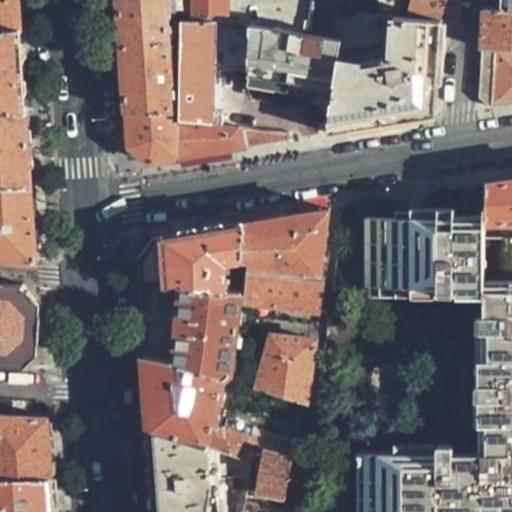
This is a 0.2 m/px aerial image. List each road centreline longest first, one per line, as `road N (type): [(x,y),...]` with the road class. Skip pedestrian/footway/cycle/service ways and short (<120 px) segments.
road 1 (residential): [(511,137),(85,207)]
road 2 (primary): [(69,0),(85,207)]
road 3 (primary): [(85,207),(101,402)]
